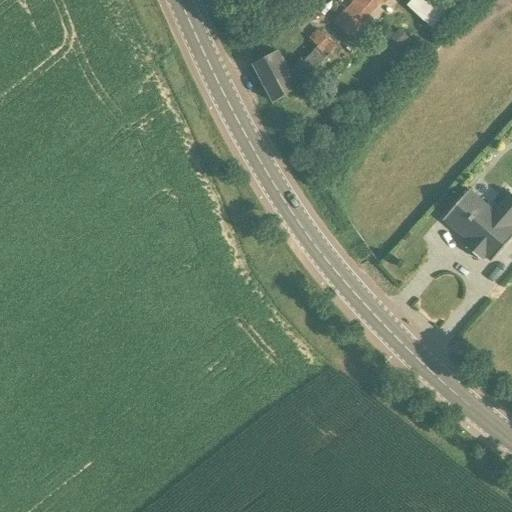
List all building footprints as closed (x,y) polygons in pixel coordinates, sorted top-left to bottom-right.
[(353,0),(332,22),(348,37),(349,38),(384,0),(353,0)] [(414,0),(408,6),(416,14),(429,0),(414,0)] [(447,8),(430,26),(437,33),(454,15),(447,8)] [(297,89),(337,48),(321,33),(317,29),(308,39),(317,48),(304,62),(301,60),(288,73),(277,53),(253,66),(273,104),(298,91),(297,89)] [(400,30),(391,39),(401,49),(410,40),(400,30)] [(463,247),(482,262),(486,258),(492,263),(511,239),(511,227),(511,228),(511,227),(511,195),(509,194),(494,212),(469,191),(443,221),(467,242),(463,247)]
